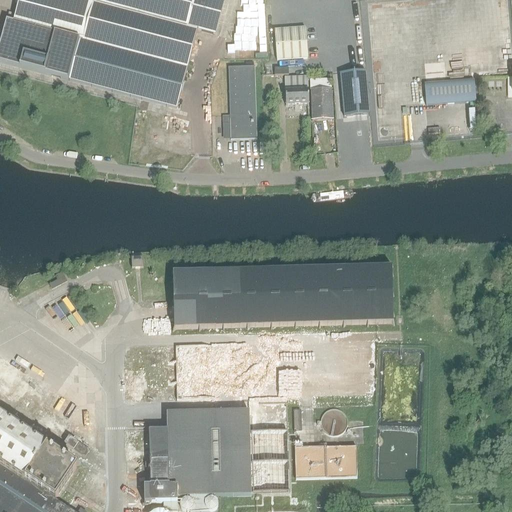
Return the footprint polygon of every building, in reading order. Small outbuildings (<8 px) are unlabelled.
[(7,22),(0,48),(0,62),(68,81),(176,110),(176,109),(187,70),(197,30),(215,36),(220,14),(224,0),(19,0),(13,23),(7,22)] [(277,62),(308,60),(305,28),(274,31),(277,62)] [(256,140),(255,82),(254,68),(228,68),(230,117),(222,117),(223,125),(230,124),(231,141),(256,140)] [(368,71),(342,74),(346,115),(368,113),(371,113),(368,71)] [(475,102),(474,81),(424,85),(425,106),(475,102)] [(331,82),(324,82),(311,82),(312,121),(332,120),(331,90),(331,82)] [(308,91),(285,91),(285,106),(309,105),(308,91)] [(132,269),(143,269),(143,258),(131,259),(132,269)] [(173,276),(175,317),(175,330),(392,324),(390,269),(173,276)] [(49,286),(52,291),(67,283),(62,274),(55,278),(57,281),(49,286)] [(0,324),(16,318),(14,313),(0,318),(0,324)] [(317,427),(320,427),(321,428),(321,430),(322,431),(322,432),(323,433),(324,434),(325,435),(327,436),(328,437),(329,437),(330,438),(332,438),(333,438),(335,438),(336,438),(338,438),(339,437),(340,436),(341,436),(343,435),(344,434),(344,433),(345,431),(346,430),(346,429),(347,427),(347,426),(347,424),(347,423),(347,422),(346,420),(346,419),(345,418),(344,416),(343,415),(342,414),(341,414),(340,413),(338,412),(337,412),(336,412),(334,411),(333,411),(331,412),(330,412),(329,412),(327,413),(326,414),(325,415),(324,416),(323,417),(322,418),(321,419),(321,420),(321,422),(320,423),(317,423),(317,427)] [(208,511),(209,511),(213,511),(215,511),(216,511),(217,510),(217,509),(218,508),(218,507),(218,506),(218,505),(218,504),(218,503),(217,502),(216,502),(216,501),(215,500),(214,500),(213,500),(212,500),(211,500),(210,500),(209,500),(209,495),(250,494),(250,493),(287,492),(285,433),(248,434),(248,413),(164,415),(165,429),(148,429),(149,486),(144,486),(144,503),(163,503),(163,511),(208,511)] [(0,511),(84,511),(81,510),(80,511),(70,511),(53,500),(74,467),(0,418),(0,511)] [(85,458),(90,451),(69,437),(64,445),(85,458)] [(295,481),(356,480),(355,449),(302,450),(301,443),(294,444),(295,481)]
